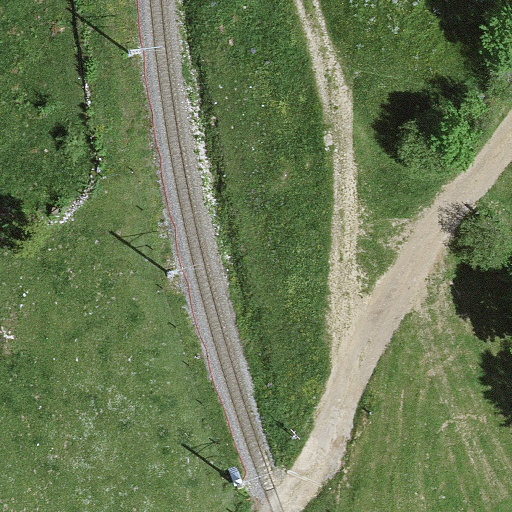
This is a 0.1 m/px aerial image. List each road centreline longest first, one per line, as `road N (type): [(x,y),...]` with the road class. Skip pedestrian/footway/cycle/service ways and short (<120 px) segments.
road 1 (track): [(279,511),(333,428),(350,345),(335,73),(310,0)]
road 2 (track): [(511,128),(350,345)]
